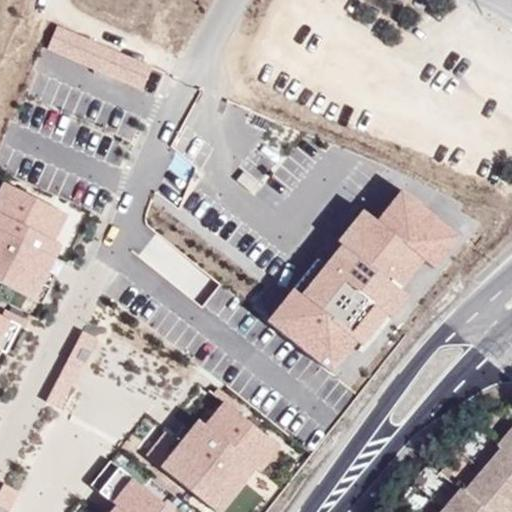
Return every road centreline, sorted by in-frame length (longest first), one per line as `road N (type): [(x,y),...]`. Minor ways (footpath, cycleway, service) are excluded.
road 1 (secondary): [(328,511),(498,332)]
road 2 (secondary): [(438,336),(318,511)]
